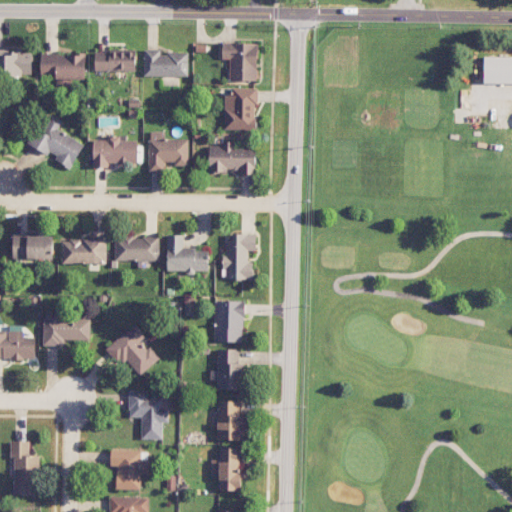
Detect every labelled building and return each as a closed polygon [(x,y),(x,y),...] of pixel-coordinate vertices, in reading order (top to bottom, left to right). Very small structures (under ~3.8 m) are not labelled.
[(222,59),(230,59),(229,80),(257,81),(258,43),(222,42),(222,59)] [(188,76),(188,53),(161,52),(161,50),(144,49),(144,75),(188,76)] [(32,50),(0,50),(0,76),(32,76),(32,50)] [(95,70),(136,71),(136,51),(95,50),(95,70)] [(41,53),(41,75),(57,76),(56,85),(71,85),(71,79),(85,79),(86,54),(41,53)] [(484,83),(511,83),(511,56),(484,56),(484,83)] [(255,130),(256,88),(233,88),(232,95),(225,95),(224,129),(255,130)] [(84,143),(57,130),(62,121),(46,113),(30,144),(56,157),(55,161),(71,168),(84,143)] [(189,139),(165,139),(165,131),(149,131),(149,170),(164,170),(165,164),(188,164),(189,139)] [(137,140),(121,140),(121,138),(93,138),(93,167),(111,167),(111,163),(137,163),(137,140)] [(256,172),(256,145),(228,145),(228,146),(209,146),(209,172),(256,172)] [(184,234),(167,234),(167,272),(196,272),(196,270),(208,271),(209,249),(184,249),(184,234)] [(256,234),(233,234),(233,240),(224,240),(225,269),(226,269),(226,280),(254,280),(254,262),(248,262),(248,251),(256,251),(256,234)] [(13,258),(53,259),(54,236),(13,235),(13,258)] [(159,260),(159,237),(115,238),(115,261),(159,260)] [(62,263),(107,262),(106,239),(62,239),(62,263)] [(243,342),(244,301),(215,300),(214,341),(243,342)] [(44,345),(63,345),(63,340),(90,340),(90,315),(44,314),(44,345)] [(135,379),(160,358),(149,345),(146,348),(140,341),(146,336),(135,323),(108,346),(135,379)] [(0,330),(0,358),(35,358),(35,337),(24,337),(24,331),(0,330)] [(217,389),(242,390),(243,363),(239,363),(239,349),(218,348),(217,389)] [(141,439),(162,439),(162,422),(169,422),(169,409),(162,409),(163,398),(148,397),(148,390),(129,390),(129,417),(141,417),(141,439)] [(218,440),(246,439),(246,415),(239,415),(239,400),(217,401),(218,440)] [(14,495),(38,495),(39,455),(29,455),(29,441),(11,440),(11,457),(15,458),(14,495)] [(219,490),(242,491),(243,448),(219,447),(219,460),(211,460),(211,476),(219,477),(219,490)] [(151,459),(141,459),(142,450),(111,449),(110,466),(117,466),(116,489),(140,490),(141,474),(150,474),(151,459)] [(148,511),(149,497),(111,496),(110,511),(148,511)]
